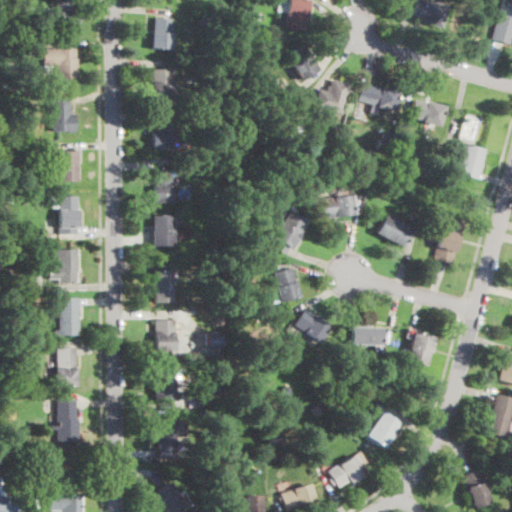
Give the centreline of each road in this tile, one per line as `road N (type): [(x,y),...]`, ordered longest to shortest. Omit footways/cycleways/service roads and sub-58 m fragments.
road 1 (residential): [(116,511),(114,0)]
road 2 (residential): [(374,511),(423,463),(451,406),(511,174)]
road 3 (residential): [(357,28),(399,51),(511,82)]
road 4 (residential): [(351,276),(476,310)]
